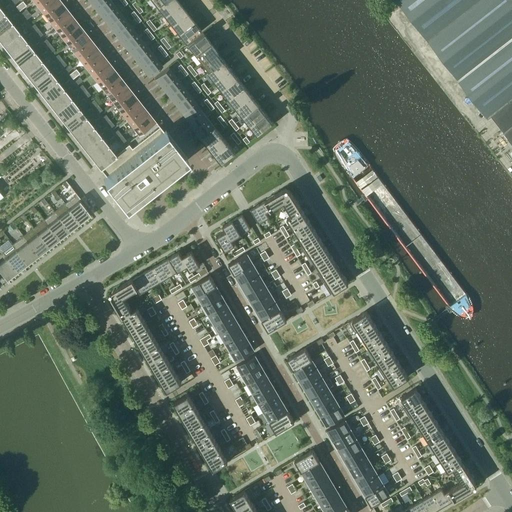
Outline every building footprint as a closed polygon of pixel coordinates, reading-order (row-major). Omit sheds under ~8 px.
[(43,13),(59,0),(43,0),(37,5),(43,13)] [(59,0),(43,13),(49,20),(66,7),(60,0),(59,0)] [(110,0),(104,0),(95,8),(101,16),(115,5),(110,0)] [(164,0),(157,7),(164,16),(180,3),(179,2),(177,0),(164,0)] [(511,0),(396,0),(460,80),(459,81),(487,117),(490,115),(511,97),(511,0)] [(22,1),(16,6),(19,10),(26,5),(22,1)] [(180,3),(164,16),(171,25),(187,12),(186,11),(181,4),(180,3)] [(122,14),(115,5),(101,16),(108,25),(122,14)] [(49,20),(55,28),(72,14),(66,7),(49,20)] [(0,15),(0,30),(12,22),(4,12),(0,15)] [(187,12),(171,25),(178,34),(194,21),(193,20),(188,13),(187,12)] [(55,28),(61,36),(78,22),(72,14),(55,28)] [(128,22),(122,14),(108,25),(115,33),(128,22)] [(178,34),(185,43),(201,30),(200,29),(195,22),(194,21),(178,34)] [(19,31),(12,22),(0,30),(0,41),(2,44),(19,31)] [(67,43),(84,30),(78,22),(61,36),(67,43)] [(128,22),(115,33),(122,42),(135,31),(128,22)] [(72,51),(90,37),(84,30),(67,43),(72,51)] [(10,54),(27,41),(19,31),(2,44),(10,54)] [(135,31),(122,42),(128,50),(142,40),(135,31)] [(203,31),(187,44),(194,53),(210,41),(203,31)] [(72,51),(78,58),(96,45),(90,37),(72,51)] [(135,59),(149,48),(142,40),(128,50),(135,59)] [(34,50),(27,41),(10,54),(17,63),(34,50)] [(210,41),(194,53),(201,62),(217,50),(210,41)] [(84,66),(102,52),(96,45),(78,58),(84,66)] [(155,57),(149,48),(135,59),(142,67),(155,57)] [(41,59),(34,50),(17,63),(25,73),(41,59)] [(217,50),(201,62),(208,71),(224,59),(217,50)] [(102,52),(84,66),(90,74),(108,60),(102,52)] [(155,57),(142,67),(148,76),(162,65),(155,57)] [(25,73),(32,82),(49,69),(41,59),(25,73)] [(224,59),(208,71),(216,80),(232,68),(224,59)] [(108,60),(90,74),(96,81),(114,68),(108,60)] [(155,78),(161,86),(175,75),(168,67),(155,78)] [(114,68),(96,81),(102,89),(120,75),(114,68)] [(232,68),(216,80),(223,89),(239,77),(232,68)] [(56,78),(49,69),(32,82),(40,91),(56,78)] [(76,69),(69,74),(73,78),(79,73),(76,69)] [(108,96),(126,83),(120,75),(102,89),(108,96)] [(161,86),(168,95),(182,84),(175,75),(161,86)] [(239,77),(223,89),(230,98),(246,86),(239,77)] [(40,91),(47,101),(64,88),(56,78),(40,91)] [(126,83),(108,96),(114,104),(132,90),(126,83)] [(168,95),(175,103),(188,92),(182,84),(168,95)] [(246,86),(230,98),(237,108),(253,95),(246,86)] [(71,97),(64,88),(47,101),(54,110),(71,97)] [(114,104),(120,112),(138,98),(132,90),(114,104)] [(175,103),(182,112),(195,101),(188,92),(175,103)] [(253,95),(237,108),(244,117),(260,104),(253,95)] [(78,107),(71,97),(54,110),(62,120),(78,107)] [(511,97),(490,115),(511,142),(511,97)] [(138,98),(120,112),(126,119),(144,106),(138,98)] [(195,101),(182,112),(188,121),(202,110),(195,101)] [(260,104),(244,117),(251,126),(267,113),(260,104)] [(144,106),(126,119),(132,127),(150,113),(144,106)] [(62,120),(69,129),(86,116),(78,107),(62,120)] [(202,110),(188,121),(194,129),(209,118),(202,110)] [(138,135),(156,121),(150,113),(132,127),(138,135)] [(267,113),(251,126),(258,135),(274,122),(267,113)] [(93,126),(86,116),(69,129),(77,139),(93,126)] [(216,127),(209,118),(194,129),(201,138),(216,127)] [(84,148),(101,135),(93,126),(77,139),(84,148)] [(119,151),(116,154),(99,167),(106,175),(103,178),(124,205),(127,203),(185,158),(187,156),(165,129),(163,130),(160,126),(132,148),(128,144),(123,148),(119,151)] [(222,135),(216,127),(201,138),(208,146),(222,135)] [(108,144),(101,135),(84,148),(91,158),(108,144)] [(222,135),(208,146),(215,155),(229,144),(222,135)] [(116,154),(108,144),(91,158),(99,167),(116,154)] [(229,144),(215,155),(221,164),(236,152),(229,144)] [(271,209),(284,201),(287,189),(286,189),(286,188),(286,189),(285,189),(284,189),(283,189),(266,200),(271,209)] [(287,189),(284,201),(292,213),(301,207),(291,191),(290,191),(290,190),(289,190),(289,189),(288,189),(287,189)] [(76,194),(64,203),(80,223),(79,221),(82,219),(83,220),(84,220),(83,219),(86,217),(87,218),(87,217),(86,216),(89,214),(90,215),(91,214),(80,200),(81,199),(76,194)] [(266,212),(271,209),(266,200),(251,208),(259,223),(269,217),(266,212)] [(80,223),(64,203),(54,211),(70,231),(69,230),(72,227),(73,229),(73,228),(72,227),(75,225),(76,226),(77,225),(76,224),(79,222),(80,223)] [(287,216),(293,225),(307,217),(301,207),(292,213),(287,216)] [(54,211),(44,219),(59,239),(60,239),(59,238),(61,236),(62,237),(63,236),(62,235),(65,233),(66,234),(66,233),(66,232),(68,230),(69,231),(70,231),(54,211)] [(242,213),(233,219),(241,233),(251,228),(242,213)] [(313,226),(307,217),(293,225),(299,235),(313,226)] [(44,219),(33,227),(49,247),(48,246),(51,244),(52,245),(53,244),(52,243),(55,241),(55,242),(56,242),(55,240),(58,238),(59,239),(44,219)] [(241,233),(233,219),(223,225),(226,230),(231,239),(241,233)] [(318,235),(313,226),(299,235),(305,244),(318,235)] [(33,227),(23,235),(38,255),(39,255),(38,254),(41,252),(42,253),(42,252),(41,251),(44,249),(45,250),(46,250),(45,249),(48,246),(48,247),(49,247),(33,227)] [(231,239),(226,230),(217,236),(225,250),(234,244),(231,239)] [(38,256),(38,255),(23,235),(12,243),(28,263),(27,262),(30,260),(31,261),(32,260),(31,259),(34,257),(35,258),(34,257),(37,254),(38,256)] [(324,244),(318,235),(305,244),(310,253),(324,244)] [(12,243),(2,252),(18,272),(18,271),(17,270),(20,268),(21,269),(20,268),(23,265),(24,266),(25,266),(24,265),(27,263),(28,264),(28,263),(12,243)] [(330,253),(324,244),(310,253),(316,262),(330,253)] [(188,265),(191,270),(200,264),(192,250),(183,256),(188,265)] [(180,251),(170,256),(179,270),(188,265),(183,256),(180,251)] [(0,253),(0,271),(4,277),(7,280),(7,279),(7,278),(9,276),(10,277),(11,277),(10,276),(13,273),(14,275),(14,274),(14,273),(16,271),(17,272),(18,272),(2,252),(0,253)] [(235,273),(253,262),(247,253),(229,263),(235,273)] [(336,262),(330,253),(316,262),(322,271),(336,262)] [(179,270),(170,256),(161,262),(169,276),(179,270)] [(169,276),(161,262),(152,267),(160,281),(169,276)] [(253,262),(235,273),(240,282),(258,271),(253,262)] [(342,271),(336,262),(322,271),(328,280),(342,271)] [(160,281),(152,267),(142,273),(151,287),(160,281)] [(258,271),(240,282),(246,292),(264,281),(258,271)] [(342,271),(328,280),(324,283),(331,294),(335,291),(349,282),(342,271)] [(142,273),(133,278),(141,292),(151,287),(142,273)] [(192,285),(198,295),(216,284),(210,274),(192,285)] [(112,292),(112,293),(124,296),(138,287),(133,278),(114,289),(114,290),(113,290),(113,291),(112,291),(112,292)] [(269,290),(264,281),(246,292),(251,301),(269,290)] [(221,293),(216,284),(198,295),(203,304),(221,293)] [(269,290),(251,301),(257,310),(275,300),(269,290)] [(112,293),(111,293),(111,294),(111,295),(112,295),(112,296),(112,297),(123,315),(132,309),(124,296),(112,293)] [(227,303),(221,293),(203,304),(209,313),(227,303)] [(275,300),(257,310),(262,320),(281,309),(275,300)] [(227,303),(209,313),(214,323),(232,312),(227,303)] [(137,306),(132,309),(123,315),(128,324),(143,316),(137,306)] [(287,320),(281,309),(262,320),(269,330),(287,320)] [(367,310),(349,322),(355,332),(359,329),(373,321),(367,310)] [(232,312),(214,323),(220,332),(238,321),(232,312)] [(148,325),(143,316),(128,324),(134,334),(148,325)] [(238,321),(220,332),(225,342),(243,331),(238,321)] [(379,330),(373,321),(359,329),(365,339),(379,330)] [(148,325),(134,334),(139,343),(154,335),(148,325)] [(379,330),(365,339),(371,348),(385,339),(379,330)] [(243,331),(225,342),(231,351),(249,340),(243,331)] [(154,335),(139,343),(145,352),(159,344),(154,335)] [(385,339),(371,348),(377,357),(391,348),(385,339)] [(255,350),(249,340),(231,351),(236,360),(255,350)] [(159,344),(145,352),(151,362),(165,353),(159,344)] [(287,358),(293,368),(312,358),(305,347),(287,358)] [(391,348),(377,357),(383,366),(397,358),(391,348)] [(239,362),(256,353),(255,351),(238,360),(239,362)] [(170,363),(165,353),(151,362),(156,371),(170,363)] [(242,374),(260,363),(255,354),(237,365),(242,374)] [(312,358),(293,368),(299,378),(317,367),(312,358)] [(397,358),(383,366),(389,376),(402,367),(397,358)] [(156,371),(162,381),(176,372),(170,363),(156,371)] [(260,363),(242,374),(248,384),(266,373),(260,363)] [(323,377),(317,367),(299,378),(305,387),(323,377)] [(402,367),(389,376),(394,385),(408,376),(402,367)] [(181,382),(176,372),(162,381),(167,390),(181,382)] [(272,382),(266,373),(248,384),(253,393),(272,382)] [(323,377),(305,387),(310,397),(328,386),(323,377)] [(272,382),(253,393),(259,402),(277,392),(272,382)] [(328,386),(310,397),(316,406),(334,395),(328,386)] [(421,397),(416,388),(402,396),(408,406),(421,397)] [(277,392),(259,402),(265,412),(283,401),(277,392)] [(194,403),(188,393),(174,402),(180,411),(194,403)] [(334,395),(316,406),(321,416),(339,405),(334,395)] [(427,406),(421,397),(408,406),(413,415),(427,406)] [(288,411),(283,401),(265,412),(270,421),(288,411)] [(200,412),(194,403),(180,411),(185,421),(200,412)] [(339,405),(321,416),(327,425),(345,414),(339,405)] [(433,415),(427,406),(413,415),(419,424),(433,415)] [(288,411),(270,421),(276,432),(294,421),(288,411)] [(200,412),(185,421),(191,430),(205,422),(200,412)] [(439,424),(433,415),(419,424),(425,433),(439,424)] [(327,429),(333,439),(351,428),(345,419),(327,429)] [(205,422),(191,430),(196,439),(211,431),(205,422)] [(445,434),(439,424),(425,433),(431,442),(445,434)] [(356,437),(351,428),(333,439),(338,448),(356,437)] [(202,449),(216,440),(211,431),(196,439),(202,449)] [(451,443),(445,434),(431,442),(437,452),(451,443)] [(362,447),(356,437),(338,448),(344,458),(362,447)] [(202,449),(208,458),(222,450),(216,440),(202,449)] [(457,452),(451,443),(437,452),(443,461),(457,452)] [(226,447),(222,450),(208,458),(214,469),(228,460),(232,458),(226,447)] [(362,447),(344,458),(349,467),(367,456),(362,447)] [(301,469),(319,458),(313,449),(295,459),(301,469)] [(463,461),(457,452),(443,461),(449,470),(453,467),(463,461)] [(373,466),(367,456),(349,467),(355,476),(373,466)] [(324,468),(319,458),(301,469),(306,478),(324,468)] [(475,480),(463,461),(453,467),(463,481),(475,485),(475,484),(476,484),(476,483),(475,482),(475,481),(475,480)] [(379,475),(373,466),(355,476),(360,486),(379,475)] [(324,468),(306,478),(312,488),(330,477),(324,468)] [(379,475),(360,486),(366,495),(384,484),(379,475)] [(335,486),(330,477),(312,488),(317,497),(335,486)] [(475,485),(463,481),(450,489),(456,498),(473,488),(474,488),(474,487),(475,486),(475,485)] [(390,494),(384,484),(366,495),(372,505),(390,494)] [(335,486),(317,497),(323,507),(341,496),(335,486)] [(245,489),(231,497),(237,508),(251,499),(255,497),(249,487),(245,489)] [(445,492),(442,487),(432,493),(441,507),(456,498),(450,489),(445,492)] [(432,511),(441,507),(432,493),(423,498),(430,511),(432,511)] [(335,511),(347,505),(341,496),(323,507),(326,511),(335,511)] [(430,511),(423,498),(413,504),(418,511),(430,511)] [(251,499),(237,508),(239,511),(251,511),(257,509),(251,499)]
